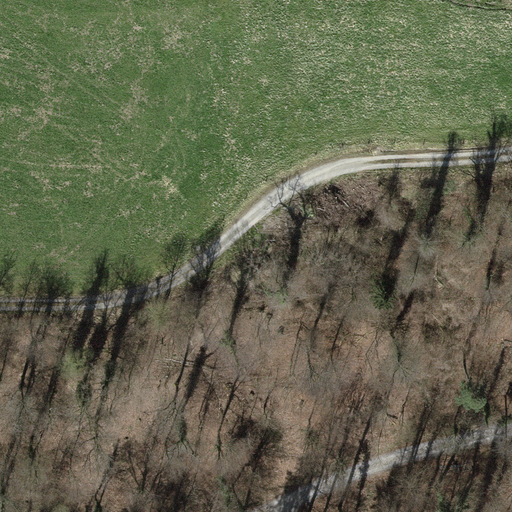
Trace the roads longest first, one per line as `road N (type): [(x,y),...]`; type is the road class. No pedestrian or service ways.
road 1 (track): [(0,306),(118,306),(180,278),(285,196),(348,169),(511,154)]
road 2 (track): [(266,511),(352,473),(511,427)]
